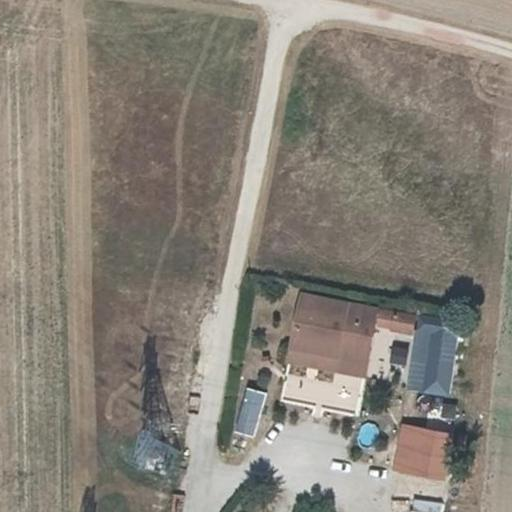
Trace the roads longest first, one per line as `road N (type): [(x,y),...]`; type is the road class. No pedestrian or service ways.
road 1 (unclassified): [(191,511),(290,0)]
road 2 (track): [(511,52),(291,0)]
